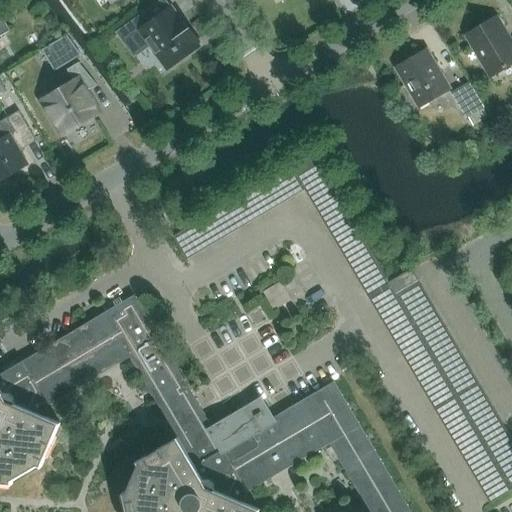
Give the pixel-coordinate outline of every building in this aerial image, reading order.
[(151,7),(115,33),(123,44),(131,38),(141,52),(147,48),(166,73),(204,46),(198,39),(196,40),(181,18),(182,17),(179,11),(177,13),(171,5),(170,6),(157,15),(151,7)] [(0,37),(10,31),(0,14),(0,37)] [(466,36),(491,78),(511,66),(511,43),(497,18),(466,36)] [(66,35),(62,38),(58,40),(72,60),(77,57),(80,55),(66,35)] [(397,71),(420,109),(451,91),(426,50),(406,62),(408,65),(397,71)] [(72,80),(41,97),(63,135),(98,114),(85,93),(96,85),(78,63),(66,71),(72,80)] [(469,83),(468,83),(450,94),(466,120),(484,109),(469,83)] [(0,122),(0,181),(27,165),(19,151),(24,148),(20,140),(32,133),(19,111),(0,122)] [(366,297),(433,410),(489,504),(511,490),(511,439),(411,269),(389,282),(313,154),(172,237),(186,260),(304,191),(366,297)] [(262,293),(273,312),(292,300),(281,282),(262,293)] [(410,511),(360,426),(334,382),(248,433),(253,440),(228,455),(134,296),(126,300),(123,295),(104,307),(106,312),(0,374),(0,483),(11,485),(12,482),(37,466),(41,468),(59,424),(42,417),(48,406),(129,359),(164,416),(177,439),(137,463),(138,466),(126,493),(123,494),(126,511),(258,511),(259,511),(242,504),(247,492),(282,472),(329,445),(368,511),(410,511)]
